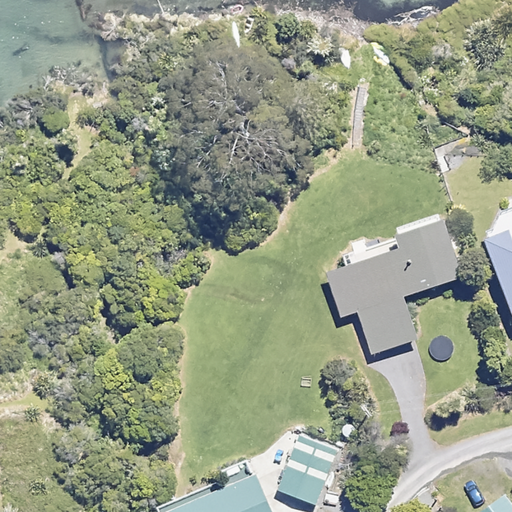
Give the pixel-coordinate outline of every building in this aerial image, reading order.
[(511,208),(495,215),(478,243),(509,324),(511,323),(511,208)] [(455,279),(437,222),(390,237),(394,251),(323,274),(337,317),(354,311),(368,354),(411,340),(397,297),(455,279)] [(333,455),(294,439),(273,492),(312,507),(333,455)] [(266,511),(244,462),(220,473),(224,481),(157,511),(156,511),(266,511)] [(511,511),(500,497),(480,511),(511,511)]
